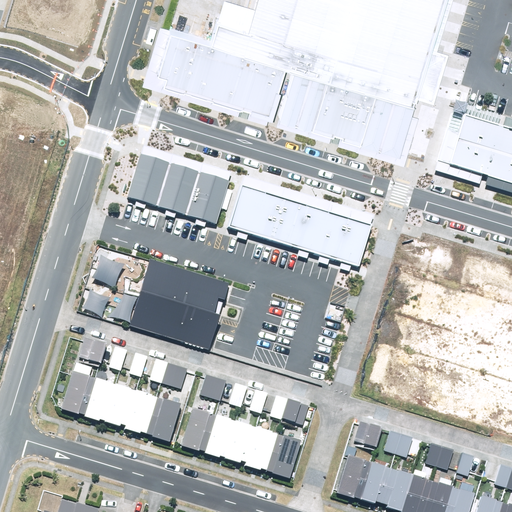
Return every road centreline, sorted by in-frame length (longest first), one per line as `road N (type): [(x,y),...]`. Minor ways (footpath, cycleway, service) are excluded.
road 1 (unclassified): [(511,227),(106,104)]
road 2 (residential): [(43,307),(338,399)]
road 3 (residential): [(4,434),(262,511)]
road 4 (residential): [(106,104),(43,307)]
road 5 (residential): [(338,399),(511,454)]
road 6 (residential): [(43,307),(4,434)]
